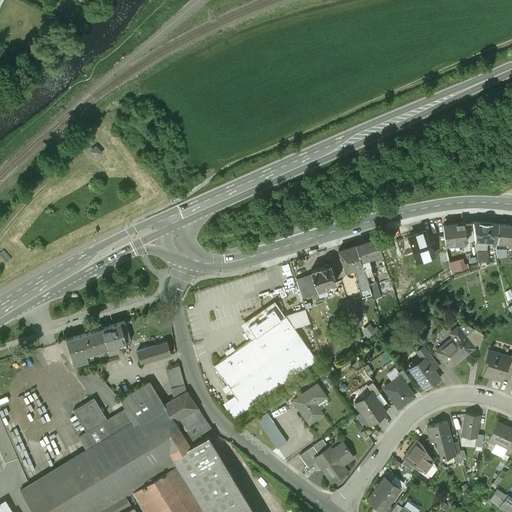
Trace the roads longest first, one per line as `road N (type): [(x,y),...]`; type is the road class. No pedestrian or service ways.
road 1 (primary): [(511,71),(167,223)]
road 2 (residential): [(511,206),(435,206),(230,261),(190,257)]
road 3 (residential): [(335,509),(202,401),(175,304),(190,257)]
road 4 (track): [(219,169),(511,42)]
road 5 (residential): [(335,509),(429,400),(469,393),(511,406)]
road 6 (primary): [(167,223),(0,311)]
